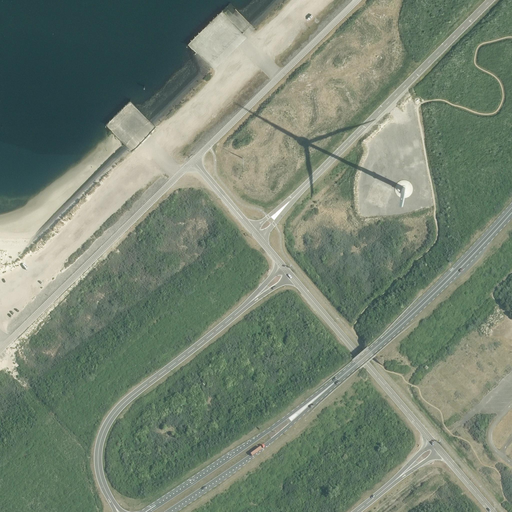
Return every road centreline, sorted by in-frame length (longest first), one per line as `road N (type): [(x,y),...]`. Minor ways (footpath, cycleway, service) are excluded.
road 1 (unclassified): [(255,233),(490,0)]
road 2 (primary): [(112,502),(97,466),(110,418),(251,301)]
road 3 (unclassified): [(0,348),(193,161)]
road 4 (primary): [(319,394),(511,212)]
road 5 (unclassified): [(193,161),(356,0)]
road 6 (unclassified): [(433,442),(290,275)]
road 7 (primary): [(319,394),(156,506)]
road 8 (primary): [(166,511),(273,438),(319,394)]
